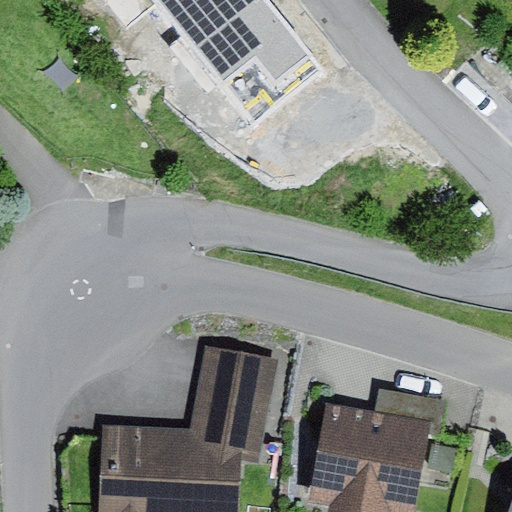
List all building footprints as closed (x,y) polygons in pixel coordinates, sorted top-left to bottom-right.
[(117,0),(202,85),(275,13),(261,0),(117,0)] [(392,132),(360,163),(396,199),(428,168),(392,132)] [(191,432),(104,427),(100,511),(240,511),(243,449),(262,453),(280,366),(206,347),(191,432)] [(377,413),(328,404),(310,502),(330,506),(328,511),(415,511),(430,435),(440,437),(446,403),(381,391),(377,413)] [(457,449),(434,445),(429,469),(452,474),(457,449)]
